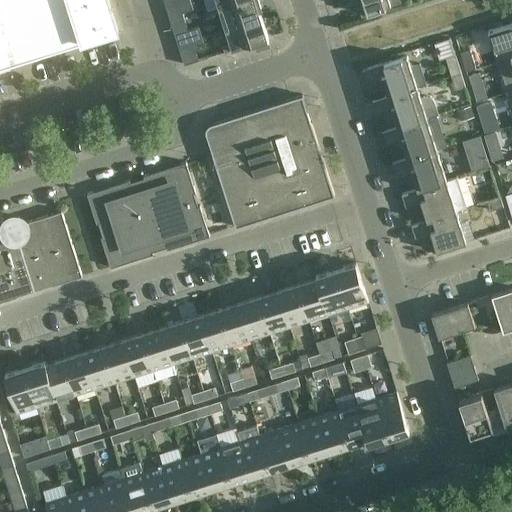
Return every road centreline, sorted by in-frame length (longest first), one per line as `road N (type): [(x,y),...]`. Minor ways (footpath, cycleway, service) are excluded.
road 1 (residential): [(0,319),(367,201)]
road 2 (residential): [(289,511),(412,472),(437,447),(394,285)]
road 3 (residential): [(0,194),(163,142),(175,102)]
road 4 (residential): [(0,114),(135,70),(164,76),(175,102)]
road 5 (residential): [(367,201),(320,55)]
road 6 (residential): [(175,102),(320,55)]
road 7 (residential): [(394,285),(511,247)]
